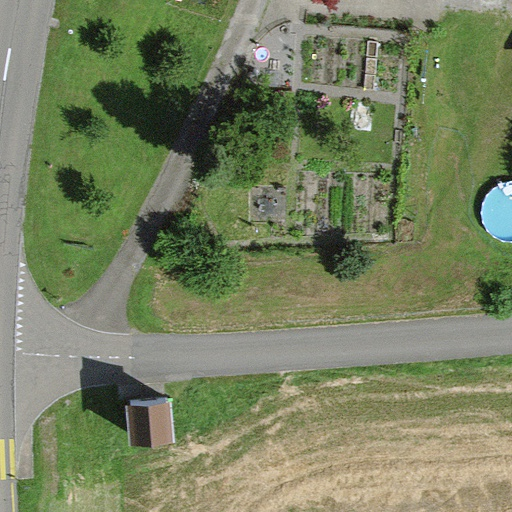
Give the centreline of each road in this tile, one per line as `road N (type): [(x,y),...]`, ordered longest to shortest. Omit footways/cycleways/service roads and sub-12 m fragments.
road 1 (unclassified): [(0,352),(511,328)]
road 2 (secondary): [(19,0),(0,123)]
